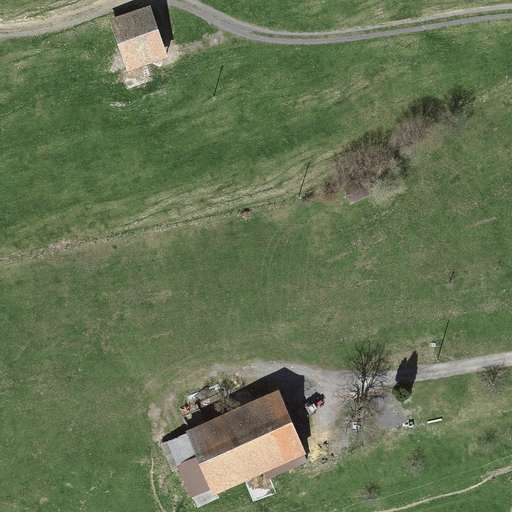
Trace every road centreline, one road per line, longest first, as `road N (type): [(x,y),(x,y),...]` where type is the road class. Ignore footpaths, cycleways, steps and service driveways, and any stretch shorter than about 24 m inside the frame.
road 1 (track): [(164,0),(258,45),(511,25)]
road 2 (track): [(297,388),(511,354)]
road 3 (track): [(0,40),(43,40),(149,0)]
